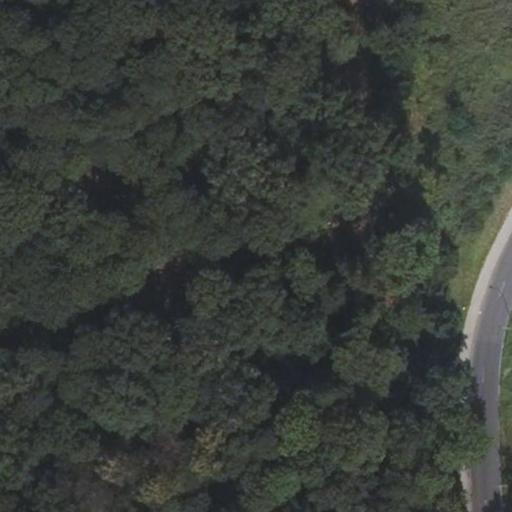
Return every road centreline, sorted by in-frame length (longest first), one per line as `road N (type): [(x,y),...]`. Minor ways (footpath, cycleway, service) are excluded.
road 1 (track): [(0,443),(505,272)]
road 2 (secondary): [(511,260),(482,355),(484,511)]
